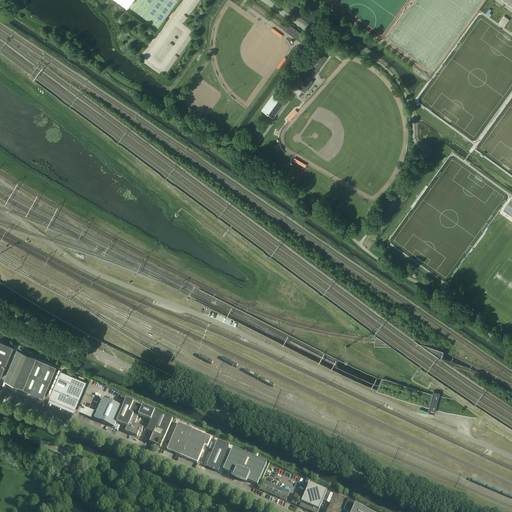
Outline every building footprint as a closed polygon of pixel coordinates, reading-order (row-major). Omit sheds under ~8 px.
[(502,18),(499,23),(503,27),(507,22),(509,19),(504,16),(502,18)] [(285,31),(286,31),(300,42),(304,37),(305,36),(289,24),(287,27),(285,31)] [(311,49),(304,59),(306,60),(313,50),(311,49)] [(315,73),(318,69),(326,57),(319,52),(308,67),(309,68),(315,72),(315,73)] [(296,86),(303,91),(305,92),(313,81),(310,79),(315,72),(309,68),(296,86)] [(287,98),(285,97),(275,90),(261,110),(273,118),(275,116),(287,98)] [(375,340),(374,344),(391,347),(406,350),(420,353),(437,358),(441,359),(442,355),(443,351),(433,348),(419,345),(405,342),(391,339),(378,337),(375,337),(375,340)] [(0,378),(13,347),(0,341),(0,378)] [(23,389),(36,358),(17,350),(4,381),(23,389)] [(36,358),(23,389),(43,397),(56,366),(36,358)] [(61,371),(49,400),(74,411),(86,382),(61,371)] [(378,387),(376,390),(386,393),(398,398),(411,402),(426,406),(442,411),(472,417),(481,418),(454,400),(441,397),(421,392),(400,385),(381,378),(380,381),(378,387)] [(114,428),(116,423),(123,408),(102,400),(94,420),(114,428)] [(123,408),(116,423),(123,426),(127,428),(125,433),(137,438),(139,432),(141,433),(143,429),(134,425),(138,416),(142,407),(133,403),(126,400),(123,408)] [(149,443),(154,445),(160,448),(172,419),(155,412),(142,407),(138,416),(151,421),(146,432),(152,434),(149,443)] [(197,463),(198,462),(204,446),(207,447),(211,438),(178,424),(167,451),(197,463)] [(217,441),(206,467),(218,472),(229,446),(217,441)] [(238,480),(241,482),(252,457),(232,449),(223,471),(233,475),(233,477),(234,478),(236,479),(238,480)] [(247,481),(257,486),(267,464),(252,457),(241,482),(244,483),(246,483),(247,481)] [(264,482),(260,490),(285,501),(290,489),(285,487),(284,490),(264,482)] [(309,485),(299,507),(310,511),(317,511),(322,501),(326,503),(330,494),(309,485)] [(295,506),(297,501),(299,497),(295,495),(291,504),(295,506)] [(327,510),(326,511),(342,511),(343,511),(344,511),(351,511),(355,504),(334,495),(327,510)]
